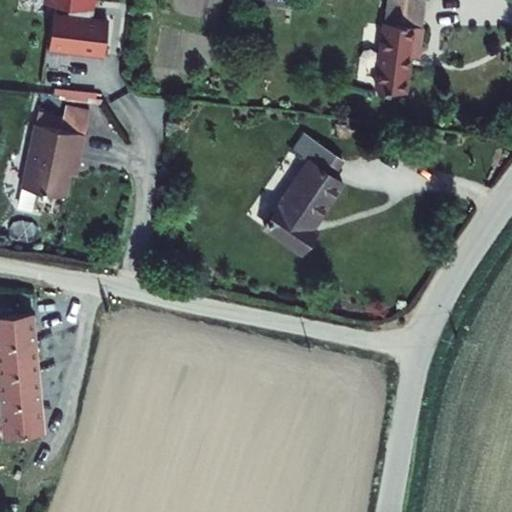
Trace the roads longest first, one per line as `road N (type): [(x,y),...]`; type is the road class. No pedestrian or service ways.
road 1 (tertiary): [(388,511),(424,332),(511,191)]
road 2 (unknown): [(117,289),(147,134),(102,92),(91,65)]
